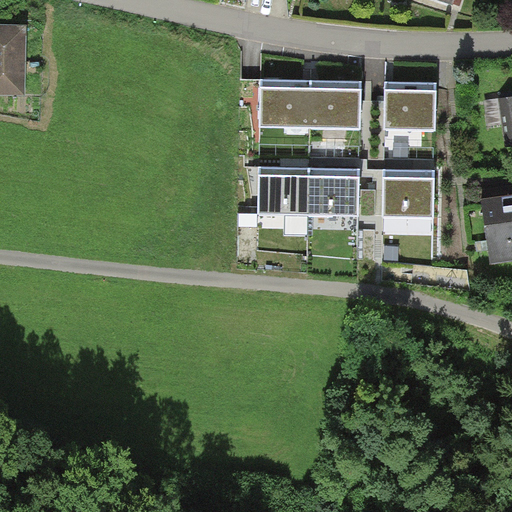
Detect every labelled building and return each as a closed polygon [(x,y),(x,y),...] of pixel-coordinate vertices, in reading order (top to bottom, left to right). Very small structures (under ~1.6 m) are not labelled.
[(0,98),(22,99),(22,28),(0,27),(0,98)] [(311,86),(262,84),(260,124),(309,126),(311,86)] [(359,87),(311,86),(309,126),(358,127),(359,87)] [(434,90),(386,88),(384,128),(433,130),(434,90)] [(511,96),(498,99),(505,150),(511,148),(511,96)] [(308,171),(259,170),(258,210),(307,211),(308,171)] [(357,173),(308,171),(307,211),(355,213),(357,173)] [(433,178),(385,176),(384,216),(432,218),(433,178)] [(511,197),(476,203),(487,266),(511,261),(511,197)]
